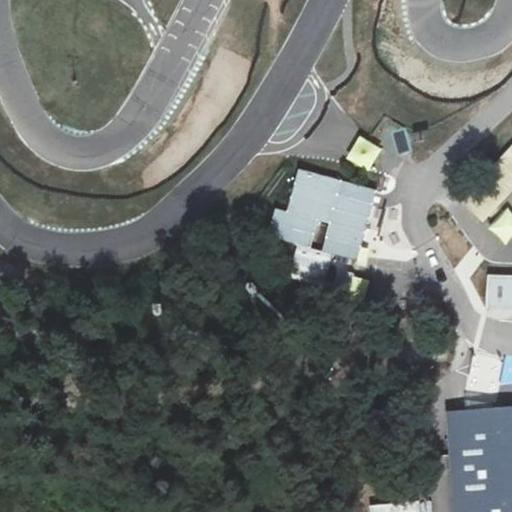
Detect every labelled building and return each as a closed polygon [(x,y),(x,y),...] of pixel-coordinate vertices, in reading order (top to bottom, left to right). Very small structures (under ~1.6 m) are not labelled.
[(359,135),(345,159),(368,172),(382,148),(359,135)] [(508,191),(511,187),(511,146),(475,185),(490,200),(503,186),(508,191)] [(326,236),(361,246),(373,204),(337,194),(341,180),(298,169),(287,211),(275,208),(268,236),(310,247),(318,219),(330,222),(326,236)] [(481,220),(495,205),(490,200),(475,185),(461,200),(481,220)] [(503,186),(490,200),(495,205),(508,191),(503,186)] [(500,244),(511,237),(511,209),(488,222),(500,244)] [(287,278),(324,285),(330,254),(293,247),(287,278)] [(511,275),(487,274),(484,308),(511,309),(511,275)] [(352,277),(348,301),(365,304),(368,279),(352,277)] [(511,511),(511,406),(448,412),(455,511),(511,511)] [(367,511),(420,511),(420,501),(367,504),(367,511)]
